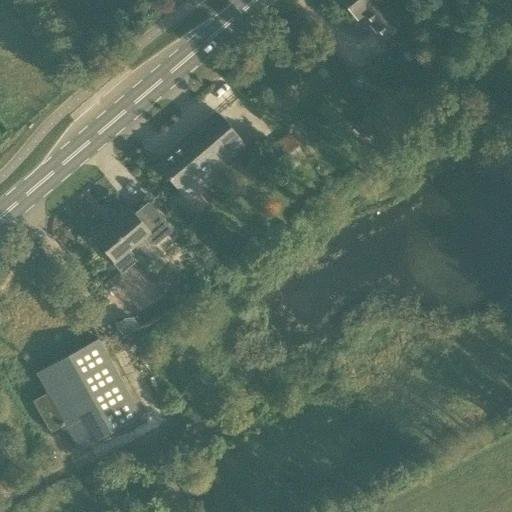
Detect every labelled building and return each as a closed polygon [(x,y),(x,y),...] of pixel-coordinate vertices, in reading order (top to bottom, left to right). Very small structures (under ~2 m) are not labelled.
[(400,22),(380,0),(340,0),(356,19),(363,14),(383,37),(400,22)] [(213,179),(250,148),(219,114),(218,116),(159,165),(158,165),(157,166),(180,193),(206,171),(213,179)] [(289,131),(273,144),(284,157),(300,144),(289,131)] [(172,231),(148,202),(134,214),(131,209),(94,240),(115,263),(144,238),(149,244),(155,244),(172,231)] [(79,450),(140,416),(98,339),(36,373),(47,393),(32,401),(50,433),(65,425),(79,450)]
